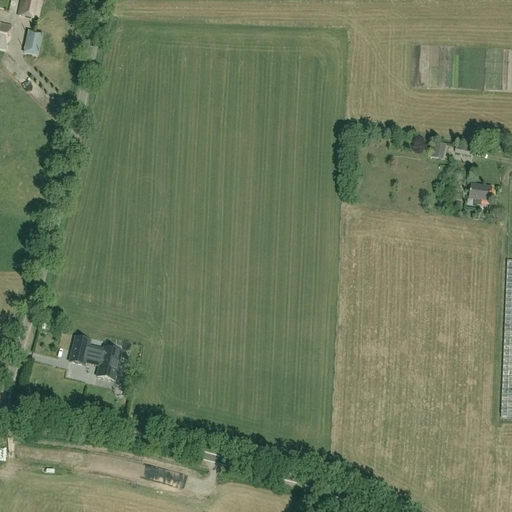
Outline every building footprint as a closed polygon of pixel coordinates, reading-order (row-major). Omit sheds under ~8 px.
[(38,22),(43,0),(22,0),(18,17),(38,22)] [(0,49),(7,51),(13,28),(0,24),(0,49)] [(38,57),(43,35),(28,32),(23,54),(38,57)] [(434,143),(431,158),(442,160),(445,145),(434,143)] [(457,148),(456,155),(471,158),(473,151),(457,148)] [(472,186),(470,200),(475,200),(475,206),(481,207),(482,201),(491,203),(493,189),(472,186)] [(511,262),(507,262),(501,419),(511,419),(511,262)] [(121,353),(104,349),(103,351),(88,348),(90,342),(75,339),(69,363),(84,367),(84,364),(99,368),(96,378),(114,382),(121,353)]
